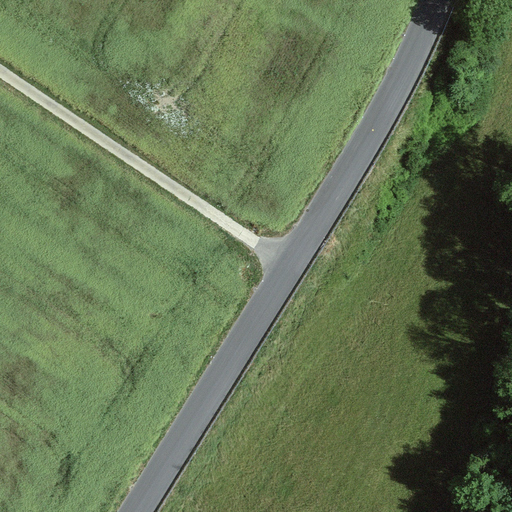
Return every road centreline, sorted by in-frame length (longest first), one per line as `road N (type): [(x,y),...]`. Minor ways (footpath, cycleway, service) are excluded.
road 1 (tertiary): [(134,511),(371,128),(432,0)]
road 2 (track): [(287,262),(0,69)]
